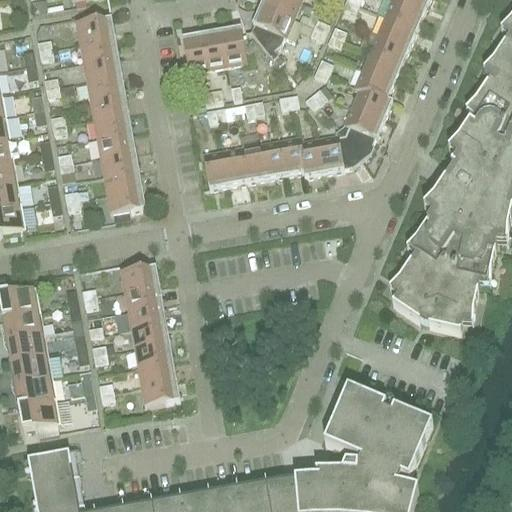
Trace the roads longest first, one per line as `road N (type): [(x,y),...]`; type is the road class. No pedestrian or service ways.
road 1 (residential): [(212,453),(283,435),(384,202)]
road 2 (residential): [(175,240),(139,16)]
road 3 (residential): [(384,202),(469,0)]
road 4 (residential): [(212,453),(175,240)]
road 5 (residential): [(175,240),(384,202)]
road 6 (residential): [(0,268),(175,240)]
road 7 (residential): [(94,475),(212,453)]
